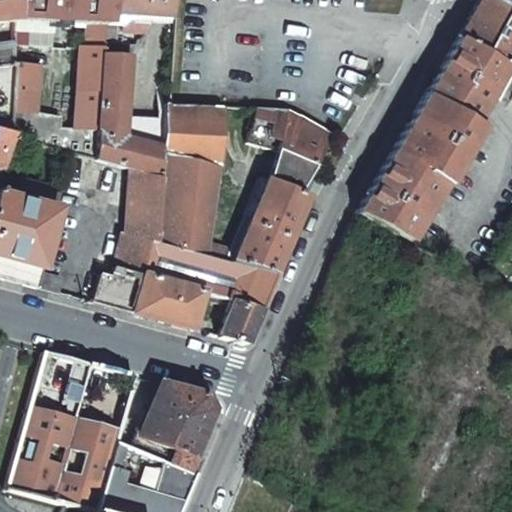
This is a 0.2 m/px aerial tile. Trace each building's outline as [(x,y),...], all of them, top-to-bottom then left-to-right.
[(0,0),(0,23),(12,22),(12,0),(0,0)] [(12,0),(12,22),(85,26),(102,27),(102,17),(102,0),(12,0)] [(102,0),(102,17),(109,18),(167,21),(168,0),(102,0)] [(502,71),(509,75),(511,69),(511,15),(486,0),(477,0),(467,19),(454,42),(502,71)] [(511,0),(486,0),(511,15),(511,0)] [(91,162),(157,180),(158,149),(118,144),(122,119),(126,59),(133,47),(108,45),(109,18),(102,17),(102,27),(91,162)] [(10,66),(7,139),(91,162),(102,27),(85,26),(84,50),(77,49),(73,122),(34,115),(37,68),(22,67),(24,33),(12,33),(11,43),(10,66)] [(420,98),(469,128),(502,71),(454,42),(420,98)] [(11,43),(0,43),(0,67),(10,66),(11,43)] [(0,136),(7,139),(10,66),(0,67),(0,136)] [(438,188),(441,189),(474,131),(469,128),(420,98),(386,158),(438,188)] [(157,180),(155,245),(224,263),(227,250),(206,245),(219,109),(160,105),(159,119),(158,149),(157,180)] [(272,153),(311,169),(320,153),(329,136),(285,112),(284,112),(272,153)] [(118,144),(158,149),(159,119),(122,119),(118,144)] [(264,182),(295,195),(311,169),(272,153),(264,182)] [(353,215),(406,245),(419,222),(423,224),(431,210),(427,208),(438,188),(386,158),(353,215)] [(227,265),(273,276),(289,238),(305,199),(295,195),(264,182),(261,180),(227,265)] [(0,280),(2,281),(34,290),(54,213),(0,198),(0,280)] [(95,275),(88,304),(189,332),(200,295),(229,304),(215,339),(243,347),(273,276),(227,265),(224,263),(155,245),(117,234),(106,278),(95,275)] [(175,511),(179,505),(190,477),(165,467),(113,445),(131,378),(40,354),(3,488),(63,505),(90,511),(175,511)] [(154,393),(135,439),(170,453),(190,460),(209,412),(202,397),(177,391),(153,384),(150,392),(154,393)] [(165,467),(190,477),(197,463),(190,460),(170,453),(165,467)] [(265,489),(284,499),(291,487),(272,476),(265,489)]
